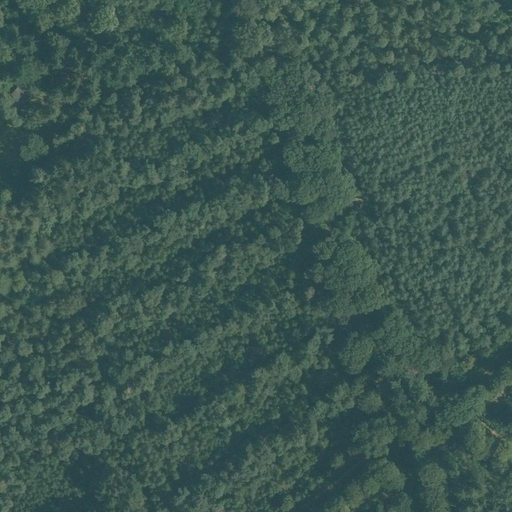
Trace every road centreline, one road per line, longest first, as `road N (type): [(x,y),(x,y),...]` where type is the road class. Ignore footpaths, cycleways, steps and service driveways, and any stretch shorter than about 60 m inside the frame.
road 1 (track): [(417,511),(259,0)]
road 2 (track): [(0,4),(39,16),(94,76),(265,18)]
road 3 (track): [(283,511),(511,340)]
road 4 (track): [(359,320),(511,437)]
